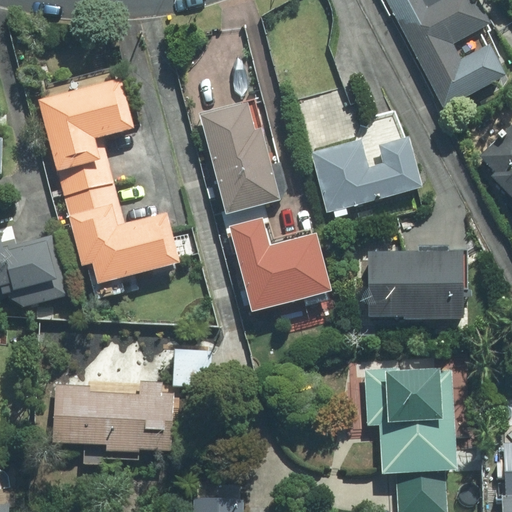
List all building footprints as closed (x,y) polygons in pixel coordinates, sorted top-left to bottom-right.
[(419,0),(404,0),(385,10),(439,115),(471,99),(447,53),(484,34),(466,0),(447,0),(426,11),(419,0)] [(125,80),(43,101),(86,269),(98,266),(103,285),(184,264),(171,215),(128,226),(106,139),(138,130),(125,80)] [(246,110),(192,124),(219,229),(273,215),(246,110)] [(511,123),(474,161),(489,176),(485,180),(511,207),(511,123)] [(358,148),(309,160),(325,221),(417,197),(404,148),(373,155),(378,173),(365,177),(358,148)] [(222,239),(243,324),(326,303),(311,246),(263,259),(256,230),(222,239)] [(70,296),(55,238),(18,248),(15,237),(0,240),(0,296),(20,292),(24,308),(70,296)] [(458,255),(363,255),(363,322),(458,322),(458,255)] [(442,511),(435,368),(361,372),(364,429),(384,427),(387,479),(394,478),(395,511),(442,511)] [(178,389),(56,384),(53,450),(175,455),(178,389)] [(511,511),(511,444),(500,445),(502,511),(511,511)] [(191,497),(190,511),(244,511),(245,500),(191,497)]
